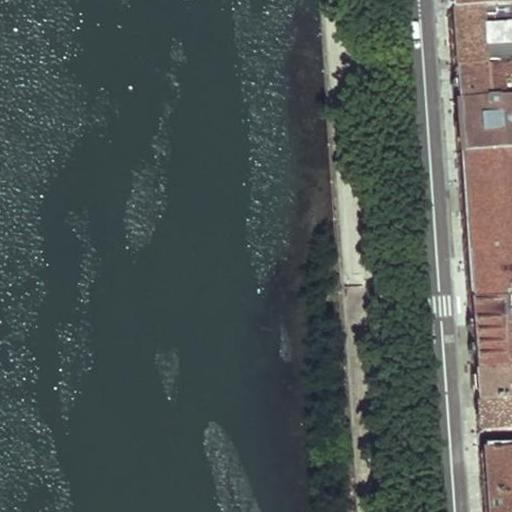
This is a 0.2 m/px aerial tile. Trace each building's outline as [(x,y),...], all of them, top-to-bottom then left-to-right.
[(454,14),(452,0),(444,0),(446,14),(454,14)] [(511,13),(511,0),(452,0),(454,14),(511,13)] [(511,73),(511,13),(454,14),(446,14),(447,28),(451,75),(511,73)] [(511,73),(451,75),(453,106),(511,105),(511,73)] [(511,105),(453,106),(455,134),(457,160),(511,159),(511,105)] [(511,159),(457,160),(460,203),(463,245),(466,283),(469,317),(469,328),(498,328),(511,327),(511,159)] [(498,328),(469,328),(470,340),(471,350),(498,350),(498,328)] [(511,350),(498,350),(471,350),(471,365),(472,379),(511,378),(511,350)] [(511,378),(472,379),(473,392),(474,409),(511,407),(511,378)] [(511,407),(474,409),(477,437),(511,436),(511,407)] [(482,511),(511,511),(511,454),(477,455),(482,511)]
